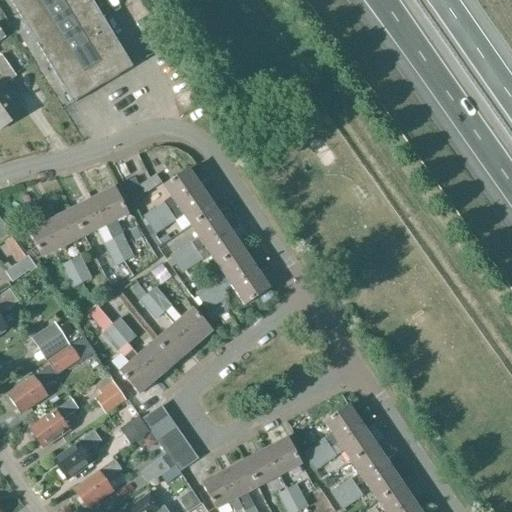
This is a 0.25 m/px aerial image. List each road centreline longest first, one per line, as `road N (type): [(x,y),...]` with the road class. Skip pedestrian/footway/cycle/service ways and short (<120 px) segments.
road 1 (residential): [(302,296),(194,134),(155,131),(0,180)]
road 2 (unclassified): [(353,375),(210,445),(177,395),(302,296)]
road 3 (motorway): [(382,0),(511,182)]
road 4 (residential): [(449,511),(353,375)]
road 5 (motorway): [(511,101),(438,0)]
